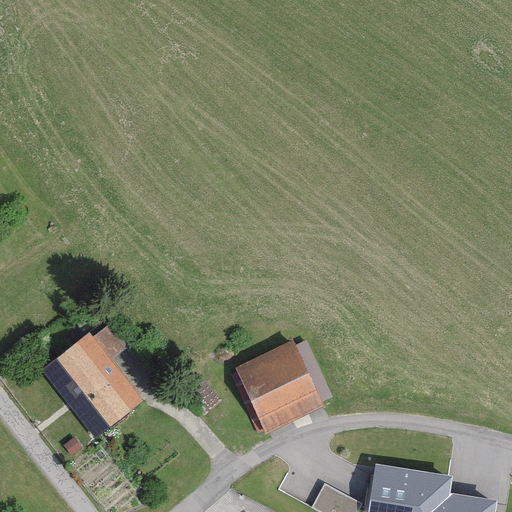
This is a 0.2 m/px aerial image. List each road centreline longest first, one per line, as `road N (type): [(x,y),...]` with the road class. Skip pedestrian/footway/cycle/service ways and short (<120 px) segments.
road 1 (unclassified): [(184,511),(250,457),(302,431),(348,423),(429,426),(511,442)]
road 2 (residential): [(84,511),(0,401)]
